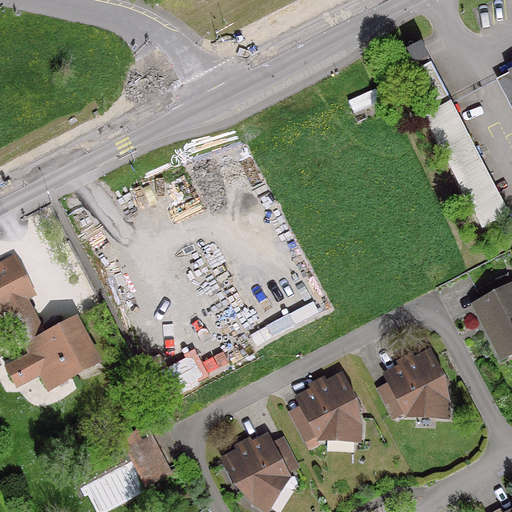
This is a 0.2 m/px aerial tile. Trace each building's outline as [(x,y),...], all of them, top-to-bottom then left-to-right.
[(404,53),(412,68),(428,60),(419,45),(404,53)] [(507,216),(450,105),(450,104),(432,68),(429,64),(402,78),(481,230),(504,217),(507,216)] [(0,268),(0,312),(31,296),(15,264),(2,271),(0,268)] [(492,327),(486,330),(500,357),(511,350),(511,287),(506,276),(475,292),(482,305),(481,305),(480,306),(479,306),(479,307),(479,308),(478,308),(478,309),(477,310),(477,311),(477,312),(477,313),(478,313),(478,314),(478,315),(478,316),(479,316),(479,317),(479,318),(480,318),(481,319),(482,319),(482,320),(483,320),(484,320),(485,320),(486,320),(487,320),(488,320),(492,327)] [(20,339),(47,390),(92,367),(97,365),(74,319),(34,340),(31,334),(20,339)] [(387,378),(392,388),(406,413),(441,415),(443,388),(426,357),(401,370),(387,378)] [(25,363),(24,360),(6,369),(13,382),(23,377),(17,367),(25,363)] [(353,438),(355,412),(338,381),(321,390),(299,401),(304,411),(318,436),(353,438)] [(143,430),(130,437),(153,481),(166,474),(166,473),(164,471),(154,476),(146,460),(156,454),(143,430)] [(283,477),(269,452),(264,442),(250,449),(225,462),(241,493),(263,507),(283,477)] [(146,460),(154,476),(164,471),(156,454),(146,460)]
